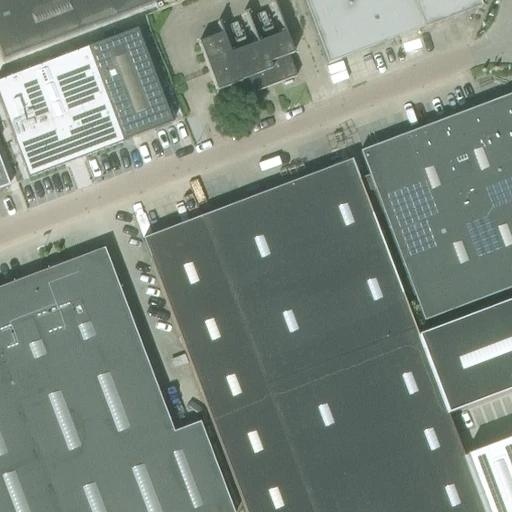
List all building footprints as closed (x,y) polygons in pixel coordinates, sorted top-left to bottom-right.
[(154,3),(152,0),(0,0),(0,54),(2,60),(154,3)] [(300,0),(326,67),(422,30),(422,31),(479,10),(475,0),(300,0)] [(220,35),(197,44),(208,74),(215,92),(228,87),(233,101),(295,78),(287,57),(292,55),(286,37),(273,3),(215,24),(220,35)] [(135,31),(86,49),(0,81),(0,106),(13,142),(27,178),(170,124),(135,31)] [(433,126),(497,295),(511,289),(511,106),(509,98),(433,126)] [(362,180),(367,193),(372,191),(422,323),(497,295),(433,126),(358,154),(367,178),(362,180)] [(367,193),(362,180),(357,182),(350,162),(141,241),(242,511),(480,511),(461,458),(445,416),(416,338),(362,195),(367,193)] [(0,190),(8,187),(0,165),(0,190)] [(56,511),(231,511),(198,424),(172,434),(103,251),(0,289),(0,361),(21,418),(56,511)] [(511,301),(416,338),(445,416),(511,390),(511,301)] [(0,511),(56,511),(21,418),(0,361),(0,511)] [(511,511),(511,439),(461,458),(480,511),(511,511)]
